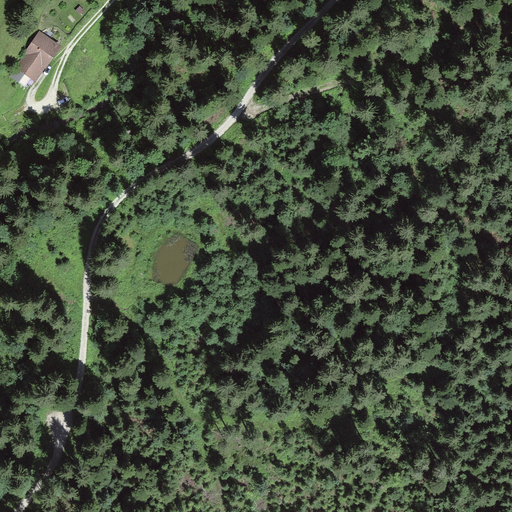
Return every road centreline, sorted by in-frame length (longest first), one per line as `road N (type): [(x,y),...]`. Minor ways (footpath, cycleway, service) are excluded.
road 1 (track): [(16,511),(64,436),(79,381),(95,229),(146,177),(188,157),(331,0)]
road 2 (track): [(0,122),(23,108),(50,63),(114,0)]
